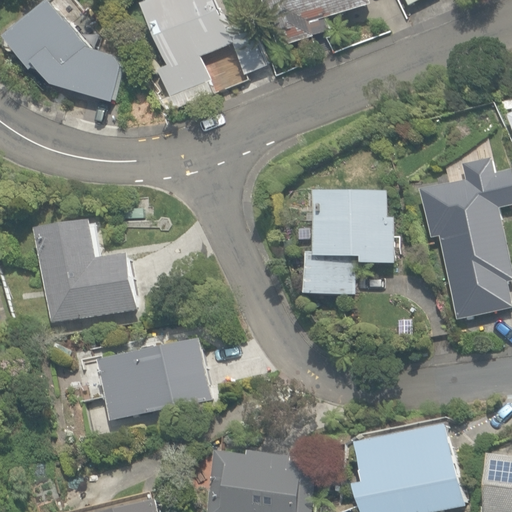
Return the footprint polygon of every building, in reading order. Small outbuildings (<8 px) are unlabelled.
[(164,101),(169,114),(217,95),(212,82),(213,82),(204,58),(219,52),(231,83),(256,73),(272,67),(257,23),(256,23),(237,28),(233,18),(227,20),(219,0),(167,0),(150,7),(174,68),(163,72),(173,97),(164,101)] [(268,0),(282,49),(321,38),(317,25),(378,7),(375,0),(268,0)] [(115,103),(128,61),(95,51),(97,50),(59,2),(11,39),(35,68),(41,64),(60,88),(115,103)] [(443,237),(462,320),(511,309),(511,291),(510,283),(511,282),(511,255),(502,209),(511,206),(511,171),(498,175),(494,159),(466,166),(469,181),(425,191),(435,239),(443,237)] [(311,295),(358,296),(359,258),(365,258),(365,264),(399,264),(399,219),(394,219),(394,194),(321,194),(321,254),(312,254),(311,295)] [(126,209),(127,219),(146,218),(146,209),(126,209)] [(41,230),(54,323),(142,311),(134,255),(102,260),(97,222),(41,230)] [(104,375),(113,422),(220,401),(208,340),(106,360),(105,357),(83,361),(87,378),(104,375)] [(360,486),(365,511),(434,511),(469,505),(453,426),(362,444),(370,484),(360,486)] [(314,511),(322,466),(297,462),(298,457),(256,451),(255,451),(254,457),(223,452),(213,511),(314,511)] [(485,511),(511,511),(511,457),(494,455),(487,509),(485,508),(485,511)] [(166,511),(164,501),(158,503),(156,495),(85,511),(166,511)]
